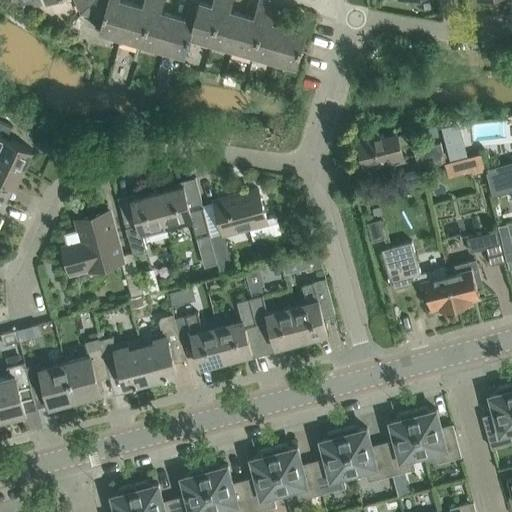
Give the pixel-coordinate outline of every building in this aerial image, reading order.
[(91,0),(47,0),(48,0),(75,0),(81,12),(91,0)] [(120,37),(130,3),(121,0),(91,0),(81,12),(103,19),(99,31),(120,37)] [(142,43),(154,0),(143,0),(142,6),(130,3),(120,37),(142,43)] [(163,49),(173,15),(161,12),(164,0),(154,0),(142,43),(163,49)] [(185,56),(191,36),(190,36),(199,1),(194,0),(190,0),(185,18),(173,15),(163,49),(185,56)] [(211,42),(223,0),(213,0),(212,5),(199,1),(190,36),(191,36),(211,42)] [(233,48),(243,14),(231,10),(233,0),(223,0),(211,42),(233,48)] [(254,54),(269,1),(266,0),(259,0),(254,17),(243,14),(233,48),(254,54)] [(275,60),(284,26),(273,23),(278,3),(269,1),(254,54),(275,60)] [(479,23),(509,22),(509,9),(478,10),(479,23)] [(296,67),(312,13),(302,10),(296,29),(284,26),(275,60),(296,67)] [(0,121),(0,158),(23,169),(33,150),(6,137),(11,127),(0,121)] [(467,154),(459,121),(442,126),(450,159),(467,154)] [(365,168),(403,158),(397,133),(384,137),(383,136),(374,139),(373,136),(357,140),(365,168)] [(445,160),(440,141),(413,148),(418,167),(445,160)] [(0,197),(6,201),(12,187),(15,188),(23,169),(0,158),(0,197)] [(511,165),(487,172),(492,195),(511,189),(511,165)] [(195,177),(196,181),(158,191),(167,225),(192,218),(197,237),(210,233),(203,206),(195,177)] [(215,203),(203,206),(210,233),(222,273),(234,270),(225,234),(254,226),(257,240),(277,234),(272,217),(267,218),(258,187),(214,199),(215,203)] [(167,225),(158,191),(120,201),(119,197),(118,197),(133,254),(146,250),(141,232),(167,225)] [(123,260),(109,211),(77,219),(80,230),(66,234),(70,247),(65,248),(65,246),(63,246),(70,272),(90,267),(90,269),(123,260)] [(371,218),(375,236),(394,232),(389,214),(371,218)] [(507,260),(511,258),(511,222),(499,225),(507,260)] [(491,264),(505,261),(497,231),(468,238),(471,251),(487,247),(491,264)] [(456,306),(446,266),(421,273),(412,240),(382,248),(393,287),(420,281),(423,293),(426,292),(431,309),(439,307),(440,310),(456,306)] [(483,283),(477,258),(446,266),(456,306),(472,302),(472,300),(479,298),(476,285),(483,283)] [(144,293),(138,269),(125,272),(132,296),(144,293)] [(332,305),(333,305),(325,277),(302,283),(307,302),(292,306),(301,340),(328,333),(320,304),(330,301),(332,305)] [(301,340),(292,306),(267,312),(263,294),(249,297),(263,350),(285,344),(301,340)] [(263,350),(249,297),(237,301),(242,319),(217,326),(226,360),(242,356),(263,350)] [(226,360),(217,326),(202,330),(197,311),(174,317),(180,341),(181,340),(192,338),(200,367),(226,360)] [(171,353),(183,350),(181,344),(182,344),(181,340),(180,341),(174,317),(173,313),(162,316),(159,320),(163,333),(151,336),(152,341),(141,345),(150,380),(177,373),(171,353)] [(17,329),(2,333),(4,344),(19,340),(17,329)] [(150,380),(141,345),(138,337),(126,340),(126,341),(115,344),(113,336),(101,339),(102,346),(101,347),(108,375),(109,374),(111,374),(110,368),(119,365),(125,387),(150,380)] [(108,375),(101,347),(102,346),(101,339),(87,342),(90,355),(65,362),(75,400),(77,399),(78,402),(90,399),(90,396),(101,393),(98,380),(110,376),(109,374),(108,375)] [(26,367),(27,366),(25,361),(6,366),(8,376),(0,378),(0,419),(25,413),(23,404),(35,401),(34,396),(26,367)] [(75,400),(65,362),(43,368),(42,363),(27,366),(26,367),(34,396),(35,401),(36,406),(49,403),(50,407),(61,404),(62,406),(74,403),(74,400),(75,400)] [(511,429),(511,385),(511,383),(496,387),(497,392),(489,394),(496,418),(484,421),(491,447),(511,441),(511,431),(511,430),(511,429)] [(427,405),(412,409),(423,453),(435,450),(438,461),(461,455),(454,429),(443,432),(436,408),(428,410),(427,405)] [(423,453),(412,409),(396,413),(398,418),(390,421),(396,444),(385,448),(392,474),(415,467),(412,456),(423,453)] [(357,423),(342,428),(354,472),(365,469),(368,480),(392,474),(385,448),(373,451),(367,427),(359,429),(357,423)] [(354,472),(342,428),(327,432),(328,437),(320,439),(327,463),(315,466),(322,492),(345,486),(342,475),(354,472)] [(288,442),(272,446),(284,490),(296,487),(299,498),(322,492),(315,466),(303,469),(297,445),(289,447),(288,442)] [(284,490),(272,446),(257,450),(259,455),(251,458),(257,481),(244,485),(251,511),(276,505),(273,493),(284,490)] [(218,460),(203,464),(215,509),(226,506),(227,511),(247,511),(251,511),(244,485),(234,487),(228,464),(220,466),(218,460)] [(215,509),(203,464),(188,469),(189,474),(181,476),(187,500),(175,503),(177,511),(203,511),(215,509)] [(149,479),(133,483),(141,511),(177,511),(175,503),(164,506),(158,482),(150,484),(149,479)] [(141,511),(133,483),(118,487),(119,492),(112,495),(116,511),(141,511)] [(476,511),(473,500),(449,507),(450,511),(476,511)]
